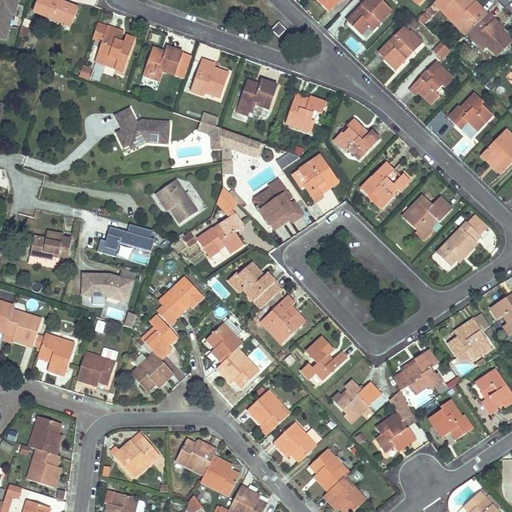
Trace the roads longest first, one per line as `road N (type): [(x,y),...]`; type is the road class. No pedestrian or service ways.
road 1 (residential): [(436,305),(382,344),(367,338),(296,265),(295,249),(323,228),(341,220),(358,229)]
road 2 (residential): [(348,74),(320,73),(117,0)]
road 3 (residential): [(106,420),(212,420),(300,511)]
road 4 (residential): [(511,229),(348,74)]
